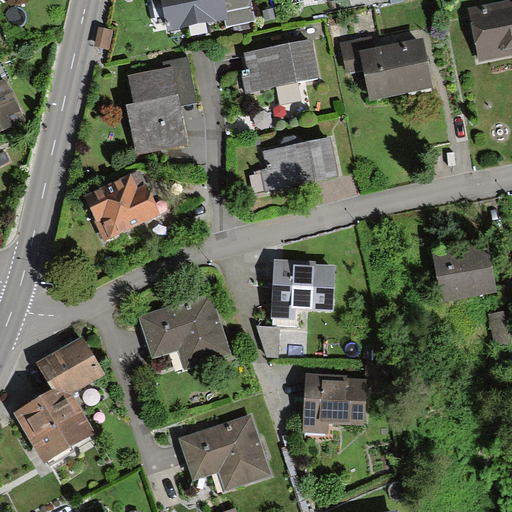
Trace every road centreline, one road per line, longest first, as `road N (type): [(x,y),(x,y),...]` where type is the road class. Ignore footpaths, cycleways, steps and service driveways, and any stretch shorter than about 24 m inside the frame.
road 1 (residential): [(511,176),(226,241),(62,314),(17,299)]
road 2 (tertiary): [(17,299),(87,0)]
